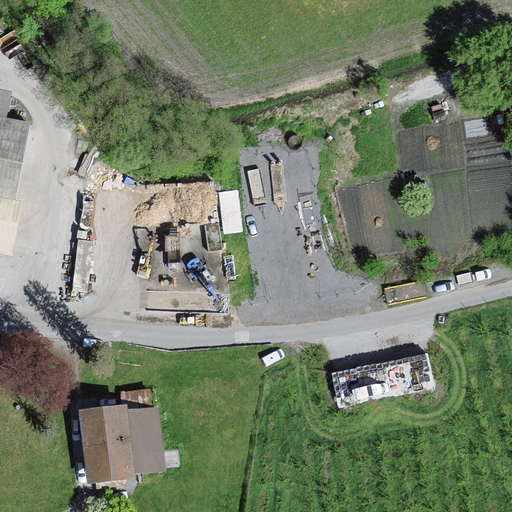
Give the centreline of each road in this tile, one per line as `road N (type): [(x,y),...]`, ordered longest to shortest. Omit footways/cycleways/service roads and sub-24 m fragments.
road 1 (residential): [(0,328),(259,353),(511,291)]
road 2 (unknown): [(0,76),(48,98),(61,119),(65,152),(39,332)]
